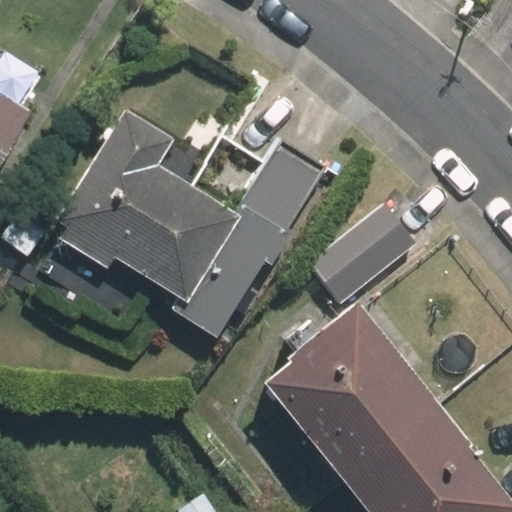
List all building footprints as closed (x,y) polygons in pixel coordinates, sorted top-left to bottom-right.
[(0,170),(40,107),(0,81),(0,170)] [(226,335),(335,164),(289,134),(242,207),(169,161),(186,135),(135,104),(66,213),(74,218),(64,234),(113,264),(120,254),(184,294),(178,305),(226,335)] [(424,242),(391,201),(313,261),(345,303),(424,242)] [(276,376),(356,475),(445,403),(366,304),(276,376)] [(511,511),(511,485),(445,403),(356,475),(385,511),(511,511)] [(222,511),(209,490),(182,506),(185,511),(222,511)]
